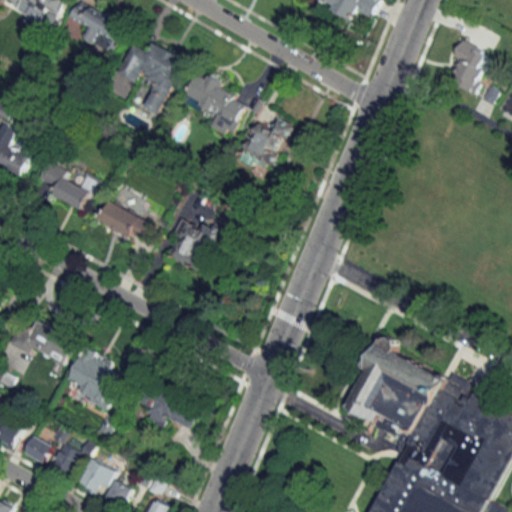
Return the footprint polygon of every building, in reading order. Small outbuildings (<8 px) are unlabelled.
[(58,16),(68,0),(4,0),(29,16),(37,3),(58,16)] [(318,0),(354,19),(359,10),(374,18),(383,0),(318,0)] [(74,18),(93,26),(87,40),(113,51),(126,20),(81,1),(74,18)] [(476,93),(493,52),(467,40),(450,81),(476,93)] [(137,43),(123,73),(140,81),(144,73),(152,76),(150,82),(158,86),(148,106),(165,115),(192,59),(157,42),(153,51),(137,43)] [(190,97),(226,117),(237,95),(224,88),(227,82),(212,73),(211,76),(204,72),(190,97)] [(271,171),(295,124),(281,117),(275,128),(262,121),(243,157),(271,171)] [(0,163),(26,176),(41,145),(31,140),(27,150),(17,145),(23,132),(4,123),(0,131),(0,163)] [(89,207),(102,179),(88,172),(85,179),(49,163),(39,184),(89,207)] [(160,221),(113,199),(102,221),(149,243),(160,221)] [(171,258),(207,272),(225,229),(205,221),(203,225),(187,219),(171,258)] [(0,315),(8,300),(0,296),(0,315)] [(80,340),(41,319),(35,331),(25,325),(15,344),(35,354),(39,348),(68,363),(80,340)] [(508,511),(511,507),(491,496),(511,457),(511,407),(475,387),(472,392),(470,391),(475,381),(451,368),(447,376),(393,346),(396,342),(395,336),(388,332),(382,333),(368,361),(370,362),(348,402),(378,418),(376,423),(399,435),(398,449),(405,453),(402,459),(400,457),(369,511),(508,511)] [(111,408),(130,370),(88,349),(74,378),(84,383),(80,392),(111,408)] [(157,388),(147,407),(194,431),(204,412),(157,388)] [(27,427),(12,419),(3,437),(18,445),(27,427)] [(29,452),(47,462),(57,445),(39,435),(29,452)] [(86,453),(69,442),(55,465),(72,476),(86,453)] [(98,489),(107,474),(93,465),(84,481),(98,489)] [(110,497),(126,506),(135,488),(119,480),(110,497)] [(0,511),(14,511),(19,505),(3,496),(0,502),(0,511)] [(152,511),(173,511),(176,506),(157,499),(152,511)]
